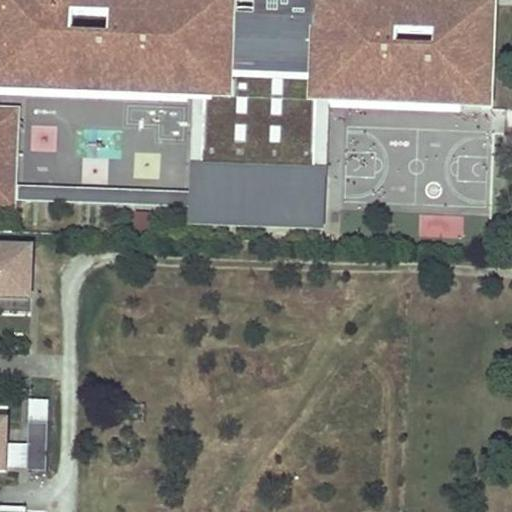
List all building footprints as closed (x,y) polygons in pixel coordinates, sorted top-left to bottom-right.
[(0,0),(0,212),(15,213),(15,206),(15,191),(18,114),(0,114),(0,93),(188,101),(189,93),(205,94),(204,101),(201,177),(314,181),(317,106),(460,111),(462,111),(462,105),(492,106),(496,6),(393,2),(385,2),(384,22),(320,20),(320,24),(236,21),(236,0),(0,0)] [(385,2),(393,2),(392,0),(236,0),(236,21),(320,24),(320,20),(384,22),(385,2)] [(192,225),(319,230),(323,112),(460,117),(460,111),(317,106),(314,181),(201,177),(204,101),(205,94),(189,93),(188,101),(0,93),(0,99),(197,107),(194,197),(15,191),(15,206),(193,212),(192,225)] [(0,299),(32,301),(33,278),(17,278),(18,251),(0,250),(0,299)] [(28,444),(13,443),(12,465),(48,467),(51,400),(31,399),(28,444)] [(0,473),(8,473),(9,454),(1,453),(1,425),(0,424),(0,473)]
